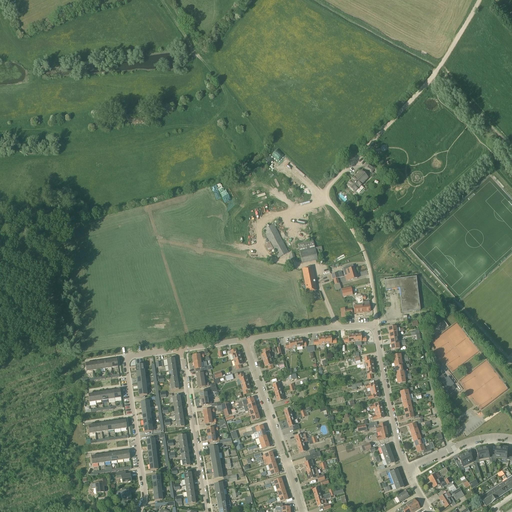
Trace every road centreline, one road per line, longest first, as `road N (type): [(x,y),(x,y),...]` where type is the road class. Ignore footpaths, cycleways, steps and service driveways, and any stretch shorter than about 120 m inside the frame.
road 1 (track): [(479,0),(432,76),(326,190),(368,268)]
road 2 (residential): [(137,511),(143,493),(125,360),(182,348)]
road 3 (residential): [(301,511),(244,339)]
road 4 (residential): [(208,511),(182,348)]
road 5 (residential): [(406,468),(373,326)]
road 6 (residential): [(244,339),(373,326)]
